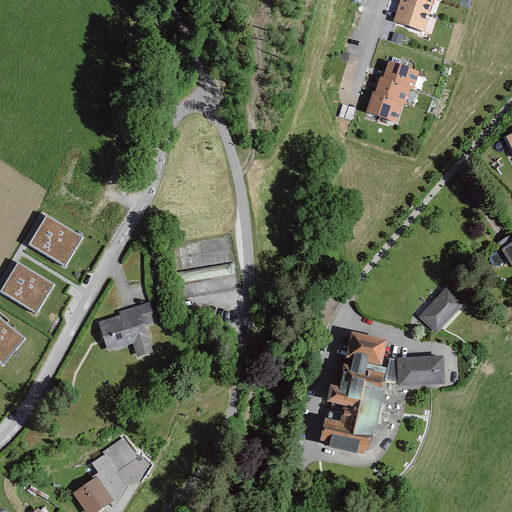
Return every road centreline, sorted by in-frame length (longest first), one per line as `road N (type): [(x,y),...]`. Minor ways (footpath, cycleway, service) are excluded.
road 1 (unclassified): [(167,0),(222,102),(244,194),(254,350),(232,417),(167,511)]
road 2 (residential): [(256,511),(306,446),(357,281),(511,102)]
